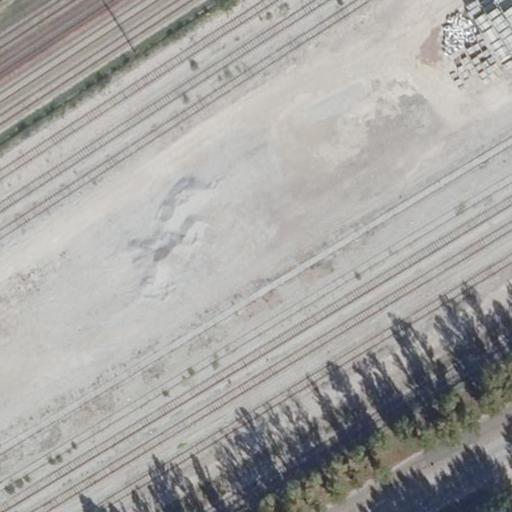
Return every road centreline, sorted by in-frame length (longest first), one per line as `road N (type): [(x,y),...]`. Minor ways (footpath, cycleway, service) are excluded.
road 1 (unknown): [(434,0),(0,273)]
road 2 (tertiary): [(389,511),(511,440)]
